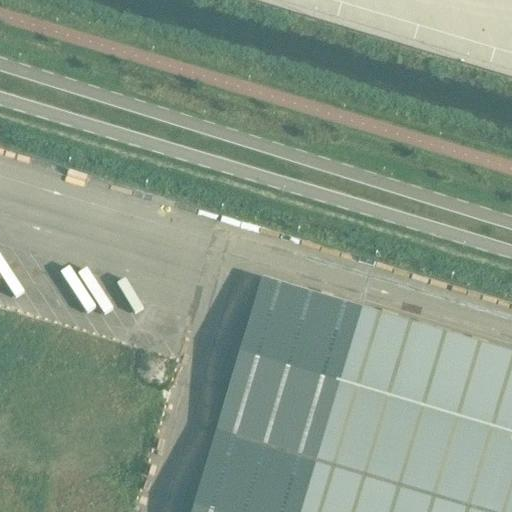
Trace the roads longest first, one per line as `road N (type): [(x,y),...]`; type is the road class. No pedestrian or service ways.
road 1 (tertiary): [(511,225),(0,65)]
road 2 (tertiary): [(0,98),(511,254)]
